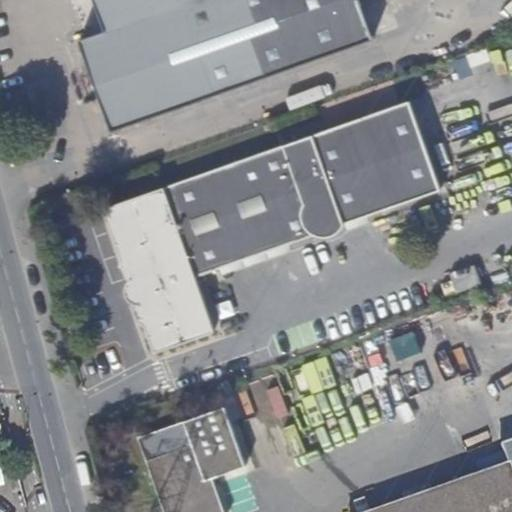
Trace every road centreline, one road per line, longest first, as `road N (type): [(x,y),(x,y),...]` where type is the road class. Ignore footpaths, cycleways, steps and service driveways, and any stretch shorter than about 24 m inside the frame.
road 1 (tertiary): [(0,249),(70,511)]
road 2 (unknown): [(97,158),(47,0)]
